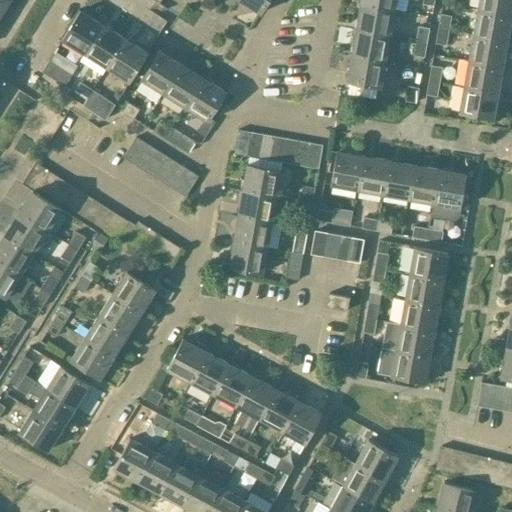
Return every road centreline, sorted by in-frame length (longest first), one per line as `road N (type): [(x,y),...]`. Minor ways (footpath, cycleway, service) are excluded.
road 1 (residential): [(184,301),(64,492)]
road 2 (residential): [(239,103),(218,148),(184,301)]
road 3 (residential): [(330,0),(317,94),(306,116),(289,119),(239,103)]
road 4 (residential): [(319,331),(184,301)]
